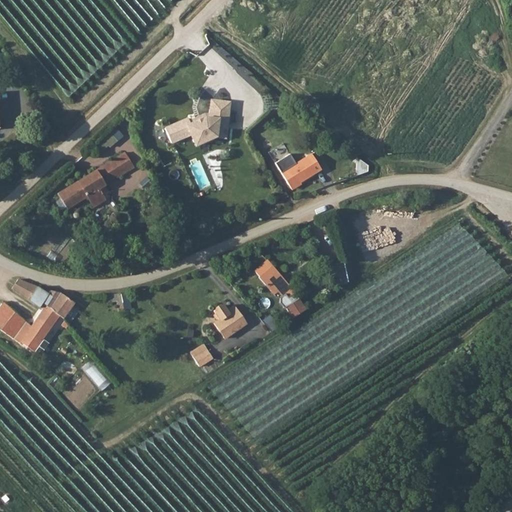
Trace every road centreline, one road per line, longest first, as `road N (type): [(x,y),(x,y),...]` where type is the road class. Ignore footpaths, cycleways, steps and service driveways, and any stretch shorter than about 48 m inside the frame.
road 1 (unclassified): [(0,259),(80,286),(121,285),(165,278),(372,184),(425,179),(511,197)]
road 2 (track): [(0,351),(100,447),(184,393),(199,399),(300,511)]
road 3 (unclassified): [(0,210),(218,0)]
road 4 (track): [(190,0),(61,124),(59,154)]
